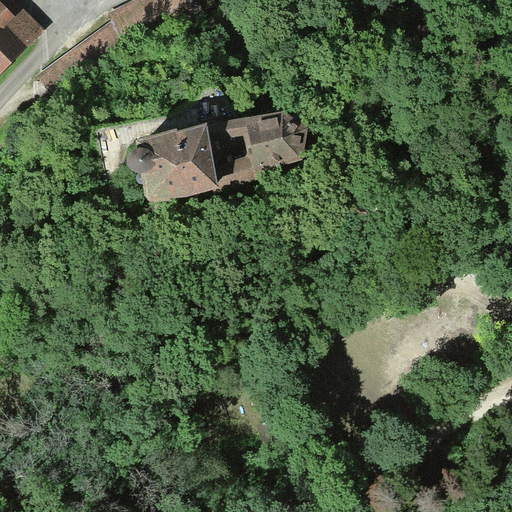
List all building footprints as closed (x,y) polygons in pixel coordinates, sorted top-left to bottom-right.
[(160,0),(111,25),(113,28),(40,81),(54,100),(123,50),(125,52),(214,7),(213,5),(221,0),(160,0)] [(0,74),(32,43),(0,11),(0,74)] [(175,132),(145,140),(136,147),(130,150),(127,154),(127,158),(129,164),(132,167),(136,168),(145,167),(148,192),(151,193),(186,189),(294,154),(297,151),(302,125),(283,113),(239,118),(209,123),(193,127),(175,132)] [(185,405),(194,435),(201,433),(192,403),(185,405)] [(262,440),(265,449),(279,444),(276,435),(262,440)]
